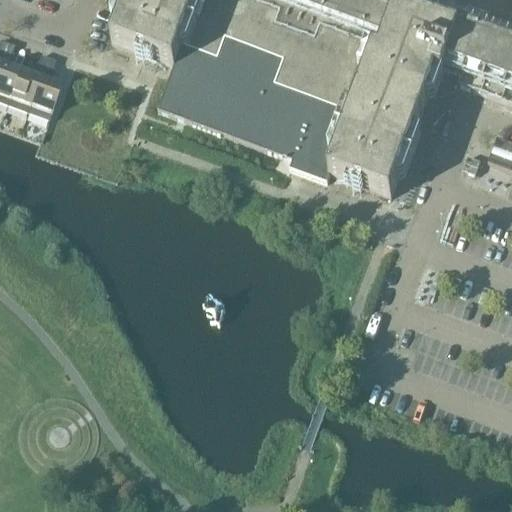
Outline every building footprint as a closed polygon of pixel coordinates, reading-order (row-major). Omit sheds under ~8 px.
[(293,166),(289,178),(326,192),(330,180),(391,203),(436,80),(442,83),(447,68),(448,69),(462,31),(459,30),(457,35),(361,0),(129,0),(112,48),(175,71),(158,116),(293,166)] [(460,90),(511,109),(511,49),(479,38),(460,90)] [(8,48),(3,62),(10,64),(15,51),(8,48)] [(36,74),(43,77),(48,63),(41,60),(36,74)] [(43,77),(50,79),(55,66),(48,63),(43,77)] [(0,68),(0,108),(7,112),(20,76),(0,69),(0,68)] [(7,112),(27,119),(41,84),(20,76),(7,112)] [(41,84),(27,119),(49,127),(62,91),(41,84)] [(494,152),(511,158),(511,148),(497,143),(494,152)] [(488,167),(511,176),(511,165),(491,158),(488,167)] [(468,162),(463,176),(476,181),(481,167),(468,162)]
